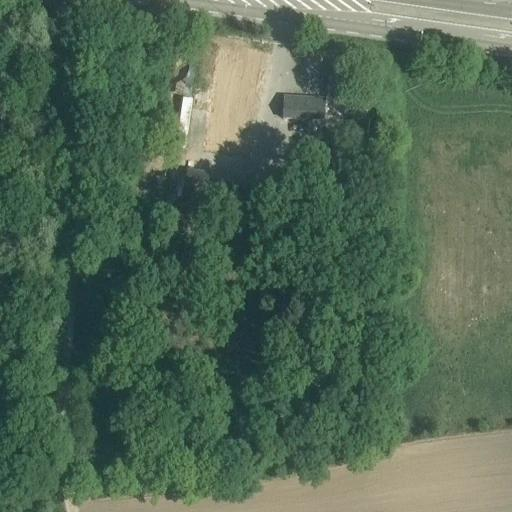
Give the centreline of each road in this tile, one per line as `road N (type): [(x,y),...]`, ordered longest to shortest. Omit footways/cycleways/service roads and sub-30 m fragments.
road 1 (track): [(71,511),(52,416),(63,343),(67,0)]
road 2 (tertiary): [(511,29),(277,0)]
